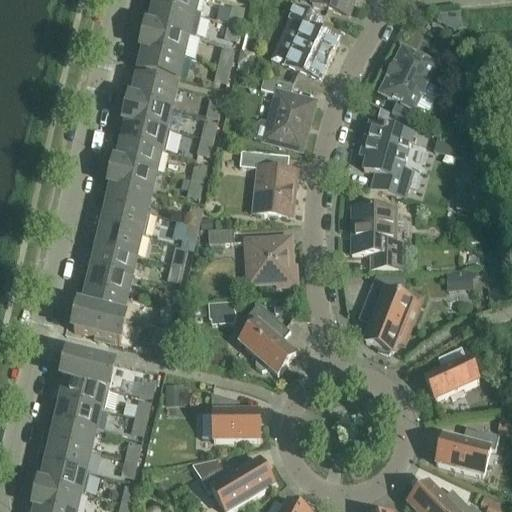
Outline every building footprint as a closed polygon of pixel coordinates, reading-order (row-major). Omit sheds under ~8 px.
[(203,0),(201,0),(157,0),(155,11),(200,22),(201,19),(194,17),(197,0),(198,0),(202,1),(203,0)] [(315,0),(312,9),(349,23),(357,0),(315,0)] [(200,22),(155,11),(150,32),(147,31),(195,43),(200,22)] [(292,41),(285,55),(292,58),(286,72),(320,88),(340,46),(319,36),(324,25),(295,12),(290,24),(305,31),(299,44),(292,41)] [(241,31),(244,18),(232,15),(228,29),(241,31)] [(455,17),(445,18),(446,26),(446,28),(449,31),(456,30),(455,17)] [(241,31),(228,29),(225,42),(237,45),(241,31)] [(195,43),(147,31),(142,52),(183,62),(188,41),(195,43)] [(183,62),(142,52),(141,53),(145,54),(140,75),(178,84),(183,62)] [(430,63),(414,55),(412,59),(403,55),(395,71),(393,70),(392,73),(394,74),(390,81),(389,80),(387,83),(389,84),(381,100),(397,108),(392,119),(415,130),(421,118),(427,122),(441,94),(427,87),(436,71),(427,67),(430,63)] [(241,56),(239,67),(250,70),(252,58),(241,56)] [(231,74),(234,60),(222,57),(218,71),(231,74)] [(231,74),(218,71),(215,85),(227,88),(231,74)] [(176,92),(138,83),(133,105),(129,104),(129,105),(171,115),(176,92)] [(270,130),(261,127),(258,130),(254,143),(301,155),(313,109),(290,103),(293,91),(264,83),(261,95),(278,100),(270,130)] [(171,115),(129,105),(124,126),(170,137),(171,136),(166,135),(171,115)] [(210,109),(206,123),(218,125),(222,112),(210,109)] [(170,137),(124,126),(128,127),(123,148),(165,158),(170,137)] [(403,176),(413,140),(370,128),(361,162),(367,164),(364,176),(377,180),(372,195),(405,204),(412,179),(403,176)] [(214,147),(217,133),(205,130),(201,144),(214,147)] [(214,147),(201,144),(198,157),(210,160),(214,147)] [(165,158),(123,148),(118,168),(115,167),(114,168),(156,178),(161,157),(165,158)] [(240,173),(259,175),(254,219),(292,224),(297,177),(271,175),(268,171),(269,161),(242,158),(240,173)] [(156,178),(114,168),(109,189),(151,199),(156,178)] [(204,189),(207,175),(195,172),(191,186),(204,189)] [(204,189),(191,186),(188,200),(200,203),(204,189)] [(151,199),(109,189),(109,190),(113,190),(108,211),(151,221),(151,220),(146,219),(151,199)] [(151,221),(108,211),(103,232),(146,242),(151,221)] [(353,214),(352,261),(372,261),(372,275),(402,276),(402,251),(396,251),(396,215),(353,214)] [(201,224),(203,219),(190,216),(187,229),(199,232),(201,224)] [(198,237),(212,236),(212,224),(201,224),(199,232),(198,237)] [(467,227),(466,249),(480,249),(480,227),(467,227)] [(199,232),(187,229),(184,243),(196,246),(198,237),(199,232)] [(146,242),(103,232),(98,253),(136,262),(141,242),(145,243),(146,242)] [(234,236),(208,237),(209,251),(234,250),(234,236)] [(296,291),(295,272),(292,272),(290,244),(246,247),(249,291),(276,289),(276,292),(296,291)] [(136,262),(98,253),(93,274),(131,283),(136,262)] [(184,273),(187,259),(175,256),(171,270),(184,273)] [(184,273),(171,270),(168,284),(180,287),(184,273)] [(131,283),(93,274),(88,295),(126,304),(131,283)] [(425,303),(404,296),(405,283),(377,282),(360,325),(373,330),(366,349),(378,353),(377,357),(389,361),(391,358),(393,359),(396,350),(405,353),(425,303)] [(126,304),(88,295),(83,315),(79,314),(79,315),(126,326),(126,325),(121,324),(126,304)] [(174,315),(177,301),(165,298),(161,312),(174,315)] [(240,349),(258,365),(256,368),(255,373),(262,378),(266,377),(269,374),(279,383),(296,362),(281,349),(291,338),(259,310),(248,322),(257,330),(240,349)] [(174,315),(161,312),(158,326),(170,329),(174,315)] [(126,326),(79,315),(73,337),(121,348),(126,326)] [(169,336),(155,333),(151,350),(165,354),(169,336)] [(474,340),(463,346),(467,354),(478,348),(474,340)] [(450,402),(452,406),(465,400),(463,396),(479,389),(469,365),(467,366),(461,354),(438,365),(443,377),(425,385),(436,408),(450,402)] [(115,373),(67,362),(62,384),(109,395),(115,373)] [(109,395),(62,384),(62,385),(67,386),(62,406),(104,416),(109,395)] [(143,384),(139,402),(153,405),(157,388),(143,384)] [(183,391),(166,391),(166,411),(183,411),(183,391)] [(212,401),(212,420),(214,420),(214,448),(260,447),(260,419),(240,419),(240,409),(212,401)] [(104,416),(62,406),(57,427),(95,436),(100,416),(104,417),(104,416)] [(148,426),(151,412),(138,410),(135,423),(148,426)] [(148,426),(135,423),(132,437),(144,440),(148,426)] [(511,426),(501,423),(497,438),(511,441),(511,426)] [(95,436),(57,427),(52,448),(90,457),(95,436)] [(499,442),(466,434),(463,447),(443,442),(436,470),(484,482),(491,456),(496,457),(499,442)] [(90,457),(52,448),(47,469),(90,479),(90,478),(85,477),(90,457)] [(138,468),(141,454),(129,452),(125,465),(138,468)] [(138,468),(125,465),(122,479),(134,482),(138,468)] [(217,466),(197,471),(204,484),(201,486),(209,499),(212,497),(221,511),(241,511),(275,492),(260,467),(229,486),(222,474),(217,466)] [(90,479),(47,469),(43,490),(39,489),(39,490),(85,500),(90,479)] [(85,500),(39,490),(33,511),(39,511),(76,511),(80,500),(84,501),(85,500)] [(472,511),(471,511),(470,511),(467,511),(452,497),(444,505),(429,490),(408,510),(410,511),(472,511)] [(134,511),(137,498),(125,495),(121,509),(134,511)] [(484,502),(480,511),(482,511),(488,511),(492,505),(484,502)]
